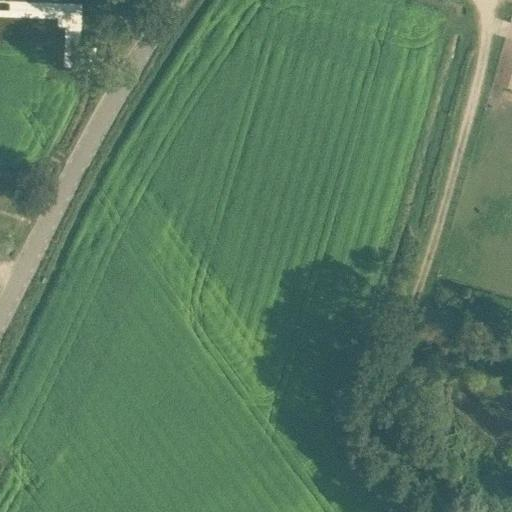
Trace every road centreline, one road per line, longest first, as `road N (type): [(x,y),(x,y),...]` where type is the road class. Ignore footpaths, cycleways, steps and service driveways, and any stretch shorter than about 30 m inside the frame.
road 1 (track): [(489,9),(458,161),(410,309),(396,398),(449,511)]
road 2 (unclassified): [(0,305),(90,125),(171,0)]
